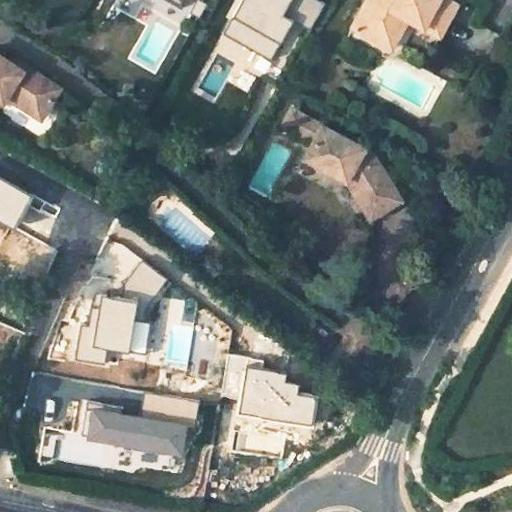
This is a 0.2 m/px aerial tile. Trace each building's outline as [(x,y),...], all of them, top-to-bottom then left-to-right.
[(373,0),(355,33),(383,49),(396,26),(394,16),(406,13),(410,25),(442,43),(460,9),(443,0),(373,0)] [(396,26),(383,49),(393,55),(410,25),(406,13),(394,16),(396,26)] [(0,104),(2,101),(37,123),(55,93),(22,72),(19,76),(2,65),(0,68),(0,104)] [(291,112),(287,118),(298,124),(300,119),(320,130),(311,147),(303,162),(345,186),(369,224),(400,205),(375,165),(369,169),(361,156),(363,153),(291,112)] [(298,124),(287,118),(281,130),(311,147),(320,130),(300,119),(298,124)] [(91,370),(128,384),(143,348),(152,339),(185,318),(162,285),(131,305),(107,332),(91,370)]
